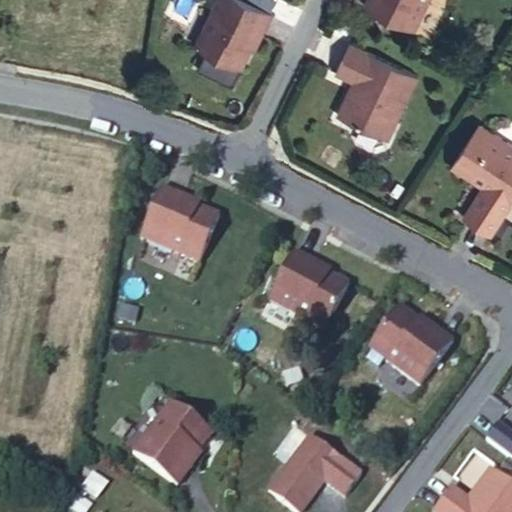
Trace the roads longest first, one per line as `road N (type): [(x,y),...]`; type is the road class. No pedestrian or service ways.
road 1 (residential): [(234,161),(511,306)]
road 2 (residential): [(0,93),(97,112),(234,161)]
road 3 (residential): [(511,336),(376,511)]
road 4 (residential): [(234,161),(313,0)]
